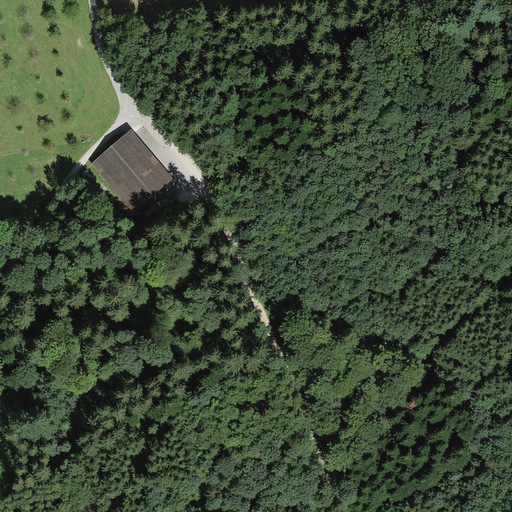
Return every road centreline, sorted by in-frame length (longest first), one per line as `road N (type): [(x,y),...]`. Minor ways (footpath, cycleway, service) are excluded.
road 1 (track): [(193,180),(225,229),(339,511)]
road 2 (track): [(129,109),(53,190),(0,287)]
